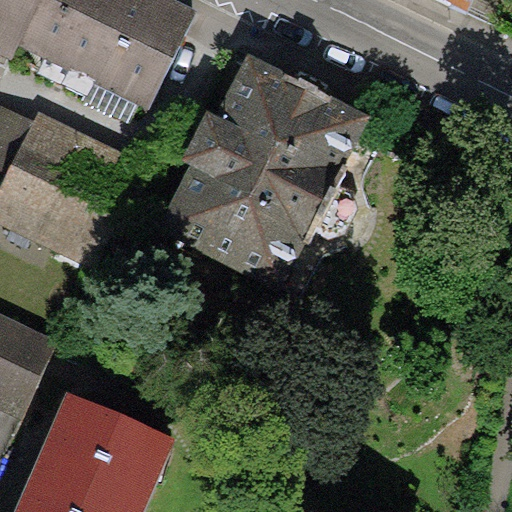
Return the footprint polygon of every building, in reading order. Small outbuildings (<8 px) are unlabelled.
[(22,46),(45,0),(0,0),(0,52),(12,58),(19,44),(22,46)] [(94,83),(150,110),(195,20),(154,0),(45,0),(22,46),(51,60),(43,76),(87,98),(94,83)] [(440,0),(465,12),(469,0),(440,0)] [(287,88),(253,70),(220,132),(211,127),(191,164),(201,170),(167,232),(276,290),(301,244),(309,248),(317,232),(328,238),(342,233),(351,214),(349,198),(338,193),(347,176),(339,172),(364,127),(331,109),(333,104),(290,82),(287,88)] [(0,165),(17,174),(38,131),(0,113),(0,165)] [(142,182),(38,131),(17,174),(0,208),(0,213),(101,264),(142,182)] [(58,343),(0,314),(0,404),(23,416),(58,343)] [(78,406),(29,511),(138,511),(169,446),(78,406)]
